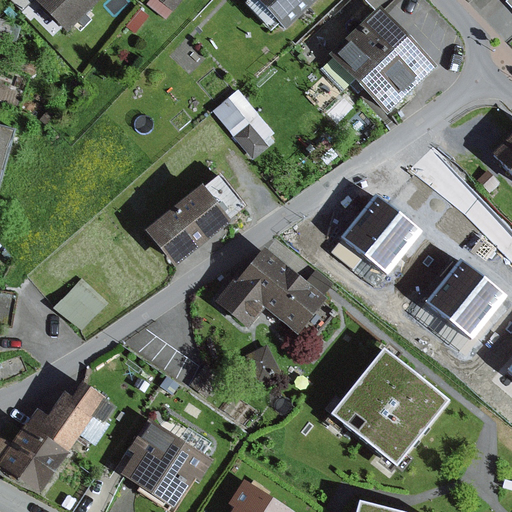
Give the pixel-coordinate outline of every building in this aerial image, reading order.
[(8,0),(18,9),(27,0),(8,0)] [(32,0),(66,34),(100,0),(32,0)] [(181,0),(149,0),(146,6),(165,21),(181,0)] [(253,0),(284,33),(318,0),(253,0)] [(376,8),(326,56),(330,60),(321,69),(342,92),(352,82),(386,117),(435,70),(376,8)] [(277,140),(236,92),(211,114),(252,162),(277,140)] [(0,177),(13,130),(0,126),(0,177)] [(511,137),(491,157),(511,178),(511,137)] [(499,185),(486,172),(477,181),(489,194),(499,185)] [(199,187),(142,233),(171,270),(229,225),(227,222),(245,208),(220,175),(201,190),(199,187)] [(386,197),(344,244),(368,265),(409,218),(386,197)] [(433,239),(409,218),(368,265),(392,285),(433,239)] [(234,278),(214,303),(246,330),(263,310),(296,337),(324,303),(320,300),(327,292),(309,277),(303,284),(262,250),(236,280),(234,278)] [(471,263),(430,310),(453,331),(495,284),(471,263)] [(314,270),(309,277),(327,292),(332,286),(314,270)] [(108,305),(81,280),(54,310),(81,334),(108,305)] [(511,311),(511,299),(495,284),(453,331),(477,351),(511,311)] [(0,337),(3,337),(3,330),(12,331),(18,295),(0,291),(0,337)] [(281,377),(267,346),(242,358),(257,388),(281,377)] [(446,404),(381,353),(328,419),(392,470),(446,404)] [(221,379),(205,367),(190,387),(207,400),(221,379)] [(35,411),(24,428),(65,456),(78,437),(95,448),(109,426),(105,424),(115,410),(79,385),(69,399),(62,395),(46,419),(35,411)] [(132,457),(119,477),(171,511),(192,480),(198,484),(212,463),(203,457),(179,441),(147,421),(126,453),(132,457)] [(0,441),(0,471),(38,497),(66,456),(65,456),(24,428),(11,446),(0,441)] [(187,429),(179,441),(203,457),(211,445),(187,429)] [(288,511),(242,482),(226,506),(232,510),(230,511),(288,511)]
